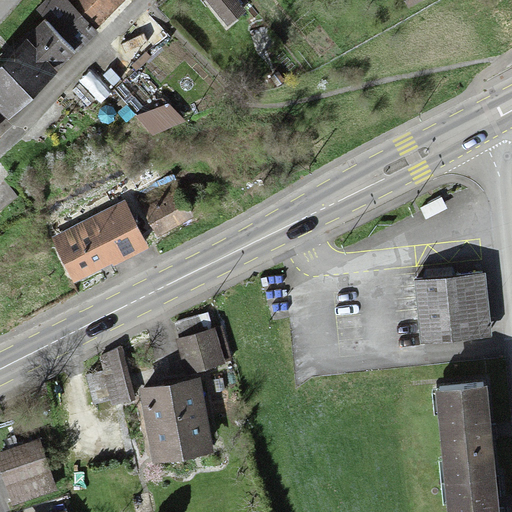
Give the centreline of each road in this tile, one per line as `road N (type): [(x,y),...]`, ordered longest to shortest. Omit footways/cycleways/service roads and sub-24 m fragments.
road 1 (primary): [(0,369),(476,123)]
road 2 (residential): [(147,0),(0,142)]
road 3 (residential): [(476,123),(496,168),(506,248)]
